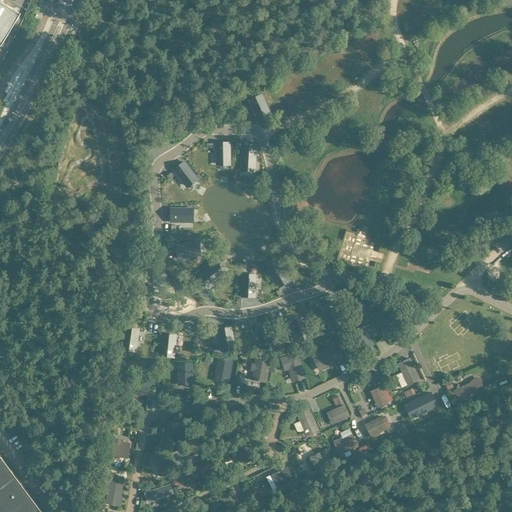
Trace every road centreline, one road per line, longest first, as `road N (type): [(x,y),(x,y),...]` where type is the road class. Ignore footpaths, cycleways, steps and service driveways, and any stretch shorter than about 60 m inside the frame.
road 1 (secondary): [(0,153),(44,78),(75,0)]
road 2 (secondary): [(63,0),(0,133)]
